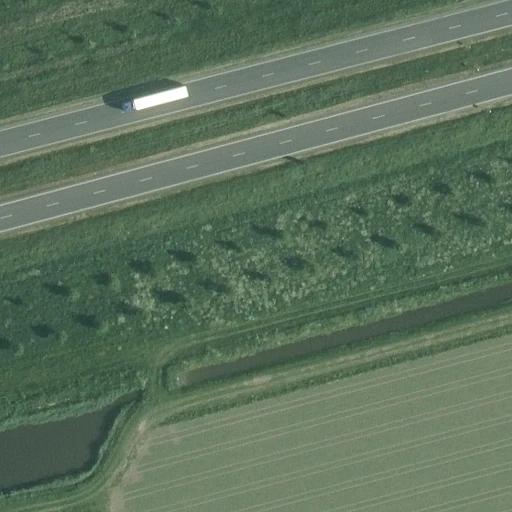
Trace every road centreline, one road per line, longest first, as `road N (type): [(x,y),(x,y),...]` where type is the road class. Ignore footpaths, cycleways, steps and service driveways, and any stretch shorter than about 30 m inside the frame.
road 1 (trunk): [(0,219),(511,83)]
road 2 (trunk): [(511,10),(0,143)]
